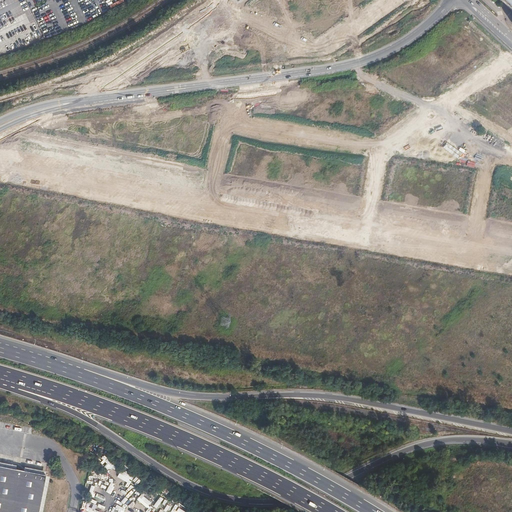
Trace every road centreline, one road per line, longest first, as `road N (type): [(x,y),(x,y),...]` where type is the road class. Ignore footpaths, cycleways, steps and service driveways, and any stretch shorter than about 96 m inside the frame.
road 1 (unknown): [(0,166),(511,259)]
road 2 (unknown): [(93,423),(193,487),(253,502),(310,495),(424,444),(509,442)]
road 3 (motorway): [(511,431),(330,396),(187,396),(79,372)]
road 4 (tertiary): [(77,101),(350,65),(408,40),(452,0)]
road 5 (motorway): [(21,383),(141,421),(330,511)]
road 6 (unknown): [(207,204),(222,122),(380,151),(365,233)]
road 7 (motorway): [(371,511),(181,413),(79,372)]
road 8 (unknown): [(380,151),(507,63)]
